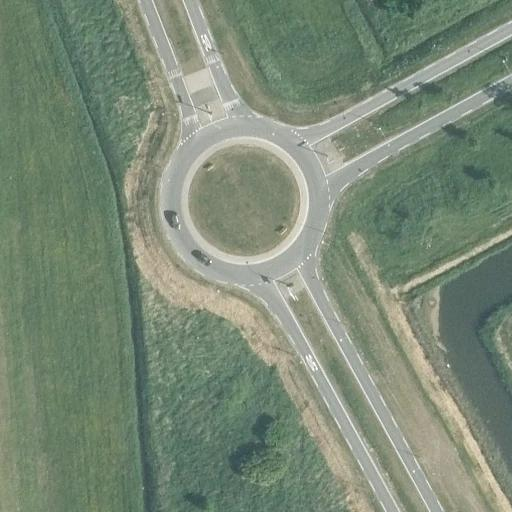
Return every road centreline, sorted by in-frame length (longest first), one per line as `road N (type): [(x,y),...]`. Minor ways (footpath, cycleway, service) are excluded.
road 1 (secondary): [(435,511),(292,251)]
road 2 (secondary): [(254,270),(387,511)]
road 3 (secondary): [(511,24),(318,130),(274,136)]
road 4 (secondary): [(313,193),(511,78)]
road 5 (secondary): [(195,145),(171,184),(176,230),(208,263),(254,270)]
road 6 (secondary): [(142,0),(195,145)]
road 7 (secondary): [(238,128),(188,0)]
